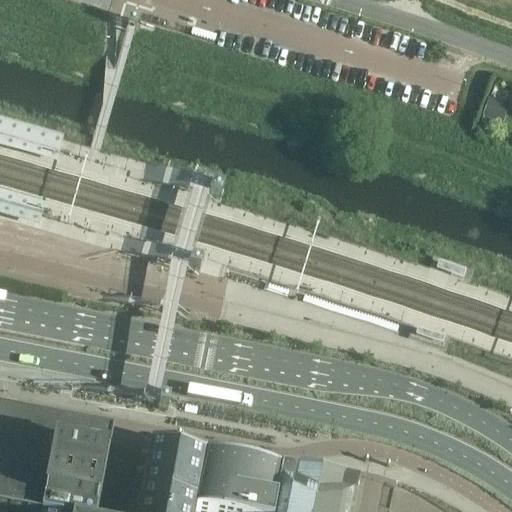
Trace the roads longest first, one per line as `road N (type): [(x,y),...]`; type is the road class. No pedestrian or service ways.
road 1 (primary): [(511,439),(426,395),(361,375),(0,304)]
road 2 (primary): [(0,349),(392,427),(511,484)]
road 3 (unclassified): [(0,402),(278,455)]
road 4 (unclassified): [(511,61),(336,0)]
